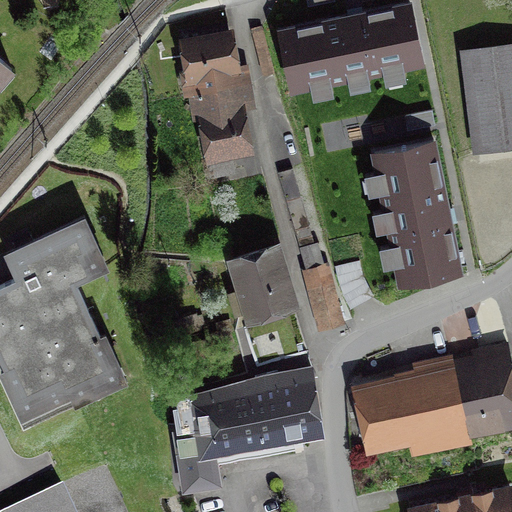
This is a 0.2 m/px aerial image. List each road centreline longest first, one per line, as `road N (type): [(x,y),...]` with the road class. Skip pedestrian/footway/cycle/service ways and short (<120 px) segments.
road 1 (unclassified): [(238,0),(264,151),(331,370)]
road 2 (unclassified): [(511,270),(359,342),(331,370)]
road 3 (unclassified): [(331,370),(349,511)]
